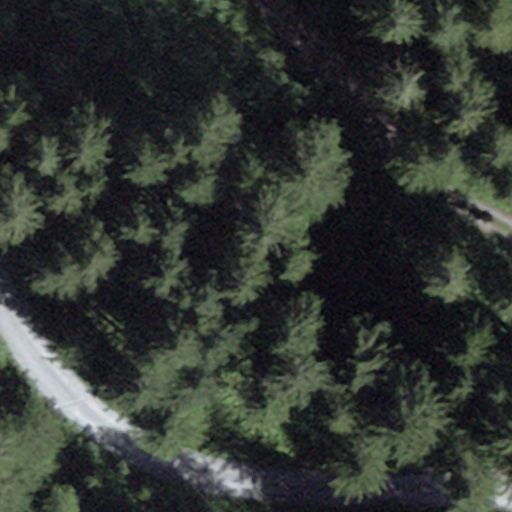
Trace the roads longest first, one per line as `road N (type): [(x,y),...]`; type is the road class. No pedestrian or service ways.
road 1 (track): [(511,498),(375,506),(151,458),(60,403),(0,321)]
road 2 (track): [(247,0),(511,250)]
